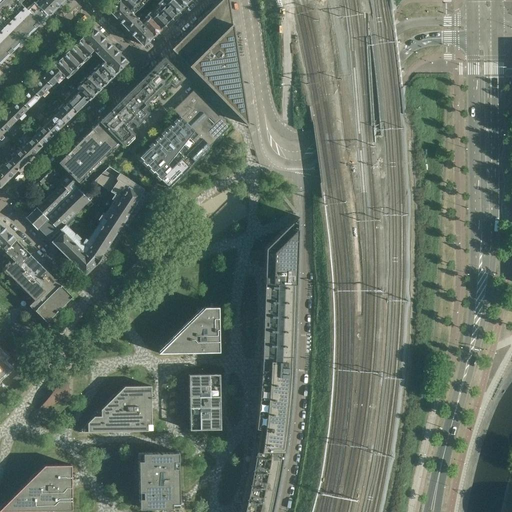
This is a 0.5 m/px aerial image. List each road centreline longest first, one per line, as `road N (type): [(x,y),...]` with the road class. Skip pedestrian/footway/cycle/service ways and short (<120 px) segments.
road 1 (primary): [(438,511),(492,265),(498,28)]
road 2 (primary): [(474,37),(471,317),(427,511)]
road 3 (residential): [(282,511),(301,370),(302,165)]
road 4 (unclassified): [(474,21),(420,22),(392,32),(315,135),(294,142)]
road 5 (unclassified): [(302,165),(412,44),(474,37)]
road 6 (residential): [(143,61),(0,204)]
road 7 (residential): [(0,100),(90,9)]
